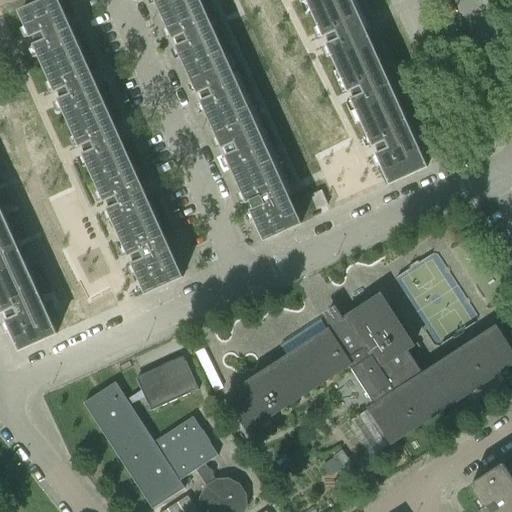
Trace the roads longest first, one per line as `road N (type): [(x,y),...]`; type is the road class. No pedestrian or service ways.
road 1 (residential): [(248,279),(116,0)]
road 2 (residential): [(248,279),(511,159)]
road 3 (residential): [(0,390),(248,279)]
road 4 (residential): [(85,511),(0,398)]
